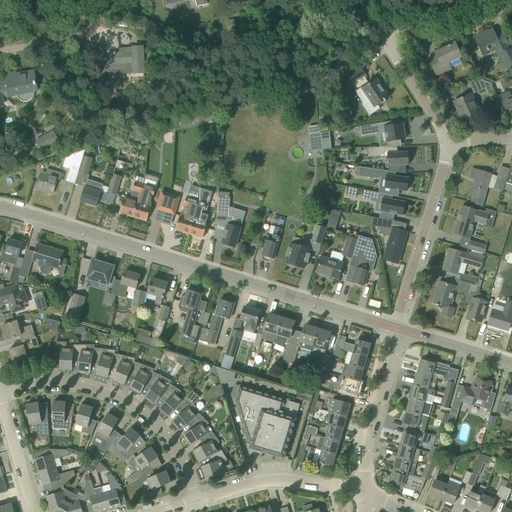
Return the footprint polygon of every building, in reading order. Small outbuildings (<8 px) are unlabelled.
[(234,20),(227,21),(229,31),(236,29),(234,20)] [(475,38),(479,47),(484,56),(495,51),(504,70),(511,66),(511,47),(510,49),(502,32),(495,36),(492,30),(475,38)] [(218,33),(215,37),(221,42),(224,38),(218,33)] [(435,53),(436,55),(428,59),(436,76),(452,69),(449,63),(461,57),(455,43),(448,46),(449,47),(435,53)] [(118,49),(118,53),(115,54),(115,52),(114,52),(114,54),(108,54),(108,64),(107,64),(107,71),(134,69),(134,73),(144,73),(143,57),(142,47),(132,48),(118,49)] [(345,77),(350,84),(365,75),(360,67),(345,77)] [(7,83),(0,83),(0,105),(4,105),(3,98),(16,96),(18,98),(19,99),(21,100),(23,101),(25,101),(27,101),(29,101),(30,100),(32,98),(33,97),(34,95),(34,92),(37,92),(33,72),(15,75),(15,73),(5,75),(7,83)] [(361,90),(373,108),(388,98),(376,79),(361,90)] [(469,83),(473,93),(492,85),(491,83),(478,79),(469,83)] [(511,97),(509,91),(496,97),(503,111),(509,108),(511,115),(511,97)] [(454,102),(457,109),(459,108),(465,122),(481,115),(471,94),(454,102)] [(208,110),(200,112),(200,123),(211,121),(208,110)] [(200,123),(200,112),(175,119),(175,130),(200,123)] [(496,117),(489,120),(492,127),(499,124),(496,117)] [(405,139),(403,124),(401,124),(400,120),(359,127),(361,136),(384,132),(386,142),(405,139)] [(50,132),(39,138),(44,148),(56,142),(50,132)] [(329,133),(320,134),(321,142),(330,141),(329,133)] [(320,134),(308,136),(309,145),(321,144),(321,142),(320,134)] [(408,165),(408,162),(409,161),(409,155),(408,156),(407,152),(397,153),(397,147),(367,148),(368,157),(387,156),(388,171),(395,172),(394,166),(408,165)] [(75,153),(69,170),(78,172),(82,161),(83,155),(85,149),(75,153)] [(83,155),(82,161),(78,173),(87,176),(93,158),(85,156),(83,155)] [(408,178),(395,176),(396,172),(395,172),(388,171),(359,167),(358,176),(386,180),(385,188),(406,191),(407,188),(408,189),(409,181),(408,181),(408,178)] [(494,190),(502,192),(508,169),(501,167),(494,190)] [(40,177),(37,186),(40,187),(40,188),(46,190),(45,192),(52,194),(56,178),(59,179),(61,173),(46,168),(45,172),(42,171),(40,177)] [(471,194),(474,195),(472,203),(481,206),(491,175),(473,169),(470,178),(475,179),(471,194)] [(107,192),(115,195),(121,176),(113,174),(107,192)] [(84,187),(80,201),(96,206),(98,201),(104,203),(107,194),(100,192),(103,184),(87,180),(85,188),(84,187)] [(133,217),(137,202),(138,201),(137,201),(140,193),(143,184),(143,183),(135,181),(130,197),(124,196),(119,213),(133,217)] [(149,204),(151,196),(153,197),(155,188),(143,184),(140,193),(137,201),(138,201),(133,217),(147,221),(151,205),(149,204)] [(175,230),(189,234),(203,189),(194,187),(191,199),(187,197),(184,206),(186,207),(184,215),(181,214),(175,230)] [(355,198),(357,189),(349,187),(347,196),(355,198)] [(203,189),(189,234),(203,238),(208,221),(204,219),(206,212),(204,211),(207,202),(206,202),(210,191),(203,189)] [(392,200),(392,196),(364,190),(362,199),(382,203),(381,211),(402,215),(403,213),(404,213),(406,206),(404,205),(405,202),(392,200)] [(170,195),(162,192),(156,209),(165,212),(170,195)] [(165,212),(174,215),(179,198),(170,195),(165,212)] [(234,247),(242,222),(228,218),(230,198),(218,197),(215,225),(227,228),(222,243),(225,244),(224,246),(230,248),(231,246),(234,247)] [(470,239),(475,222),(486,225),(489,214),(462,206),(457,223),(455,223),(452,232),(454,233),(453,234),(470,239)] [(331,211),(330,225),(339,225),(340,212),(331,211)] [(380,219),(369,217),(372,227),(381,228),(380,234),(390,237),(384,259),(397,263),(403,245),(401,245),(403,241),(404,241),(406,232),(397,229),(397,228),(397,223),(398,223),(398,222),(380,219)] [(262,256),(273,259),(282,228),(275,226),(270,240),(267,239),(262,256)] [(312,241),(320,243),(325,228),(317,226),(312,241)] [(341,255),(351,258),(357,239),(347,235),(341,255)] [(285,263),(289,264),(288,266),(294,268),(295,266),(304,269),(306,262),(307,263),(311,250),(300,246),(302,240),(293,237),(291,244),(290,243),(286,256),(287,256),(285,263)] [(5,251),(2,250),(0,258),(0,260),(15,265),(18,255),(19,255),(22,243),(8,239),(5,251)] [(351,258),(349,266),(356,268),(355,274),(352,283),(363,287),(368,271),(371,272),(376,257),(373,245),(357,240),(351,258)] [(467,249),(487,255),(490,246),(470,240),(467,249)] [(41,267),(40,270),(42,273),(47,274),(49,273),(51,267),(58,269),(63,252),(53,249),(53,250),(48,248),(48,247),(37,244),(32,261),(39,263),(38,266),(41,267)] [(445,277),(448,278),(458,281),(470,284),(475,286),(477,279),(478,277),(471,275),(471,276),(458,273),(461,263),(480,269),(484,256),(469,251),(468,255),(449,249),(443,270),(446,271),(445,277)] [(317,273),(338,279),(343,262),(322,256),(317,273)] [(92,260),(87,278),(108,284),(111,272),(113,273),(115,266),(106,263),(106,265),(92,260)] [(22,262),(20,268),(21,268),(19,276),(27,278),(31,265),(22,262)] [(21,268),(20,268),(13,266),(9,281),(16,284),(18,276),(19,276),(21,268)] [(497,267),(492,285),(500,288),(506,270),(497,267)] [(115,280),(113,285),(114,285),(113,289),(112,288),(112,294),(115,295),(124,298),(128,286),(136,288),(140,275),(125,271),(121,282),(115,280)] [(394,277),(391,288),(396,290),(400,279),(394,277)] [(466,295),(467,294),(470,284),(458,281),(448,278),(446,284),(439,282),(433,303),(443,306),(441,314),(452,318),(454,308),(450,307),(455,291),(466,295)] [(156,296),(154,304),(160,305),(162,298),(163,298),(167,284),(152,279),(147,293),(156,296)] [(470,284),(467,294),(473,296),(466,318),(481,323),(489,297),(475,293),(477,287),(480,287),(482,280),(477,279),(475,286),(470,284)] [(24,305),(28,303),(24,289),(23,290),(22,285),(18,285),(0,290),(0,305),(8,303),(11,313),(25,309),(24,305)] [(132,306),(142,308),(145,291),(135,290),(132,306)] [(187,313),(180,334),(185,336),(183,341),(193,344),(199,326),(193,324),(198,310),(204,312),(207,303),(199,300),(201,294),(187,290),(185,297),(181,296),(178,307),(178,309),(180,310),(187,313)] [(73,293),(66,318),(78,322),(86,297),(73,293)] [(33,299),(37,311),(47,308),(43,296),(33,299)] [(199,340),(214,344),(222,317),(229,319),(234,304),(220,300),(218,306),(217,306),(209,330),(204,328),(203,332),(201,331),(199,340)] [(488,325),(508,331),(511,316),(511,301),(506,300),(503,312),(493,309),(488,325)] [(159,338),(164,322),(165,322),(170,307),(162,305),(158,320),(153,336),(152,336),(151,339),(149,345),(149,346),(158,348),(160,339),(159,338)] [(246,322),(244,329),(253,332),(259,312),(244,307),(240,320),(246,322)] [(263,331),(276,335),(281,318),(268,314),(263,331)] [(45,328),(58,332),(61,322),(48,318),(45,328)] [(281,318),(276,335),(274,343),(283,346),(285,340),(289,341),(294,322),(281,318)] [(20,336),(21,341),(35,337),(32,325),(19,329),(17,321),(2,326),(6,340),(20,336)] [(300,342),(312,346),(318,329),(305,325),(300,342)] [(224,355),(233,357),(241,332),(232,329),(224,355)] [(318,329),(312,346),(326,350),(331,333),(318,329)] [(253,345),(258,347),(262,336),(256,334),(253,345)] [(340,349),(348,352),(367,357),(371,344),(356,340),(354,348),(344,345),(346,337),(339,335),(335,348),(340,349)] [(36,336),(35,337),(21,341),(23,346),(9,350),(13,364),(27,360),(25,350),(38,346),(36,336)] [(72,372),(72,359),(73,349),(66,349),(66,342),(57,342),(52,357),(60,359),(59,372),(72,372)] [(283,355),(289,357),(293,344),(287,342),(283,355)] [(289,357),(287,362),(293,364),(299,346),(293,344),(289,357)] [(90,375),(92,362),(93,352),(87,351),(87,345),(73,345),(73,349),(72,359),(79,360),(77,373),(90,375)] [(107,380),(110,368),(113,358),(107,356),(107,350),(94,348),(93,352),(92,362),(99,363),(95,377),(107,380)] [(156,349),(152,356),(158,359),(162,352),(156,349)] [(348,352),(344,364),(363,369),(365,365),(367,365),(368,359),(366,359),(367,357),(348,352)] [(124,387),(128,375),(132,366),(126,363),(127,357),(114,354),(113,358),(110,368),(117,369),(112,382),(124,387)] [(318,373),(324,374),(324,372),(328,359),(329,355),(324,354),(318,373)] [(333,361),(328,359),(324,372),(329,373),(333,361)] [(182,368),(189,373),(195,365),(188,360),(182,368)] [(420,360),(417,373),(437,378),(448,381),(447,381),(455,383),(458,370),(449,368),(447,373),(433,370),(435,364),(420,360)] [(139,396),(145,384),(150,376),(144,372),(147,366),(134,362),(132,366),(128,375),(135,378),(128,389),(139,396)] [(344,364),(341,376),(360,382),(363,369),(344,364)] [(228,383),(232,372),(214,367),(220,386),(228,383)] [(267,371),(265,380),(279,385),(282,376),(267,371)] [(154,406),(161,396),(167,387),(162,384),(165,378),(155,373),(152,372),(150,376),(145,384),(152,388),(144,399),(154,406)] [(417,373),(413,386),(428,390),(430,382),(435,383),(437,378),(417,373)] [(337,384),(336,389),(341,390),(341,391),(356,395),(360,382),(341,376),(339,376),(337,384)] [(460,396),(459,401),(474,406),(476,398),(486,401),(484,409),(490,411),(496,394),(491,393),(493,386),(491,385),(492,382),(476,378),(473,390),(463,387),(460,396)] [(451,396),(455,383),(447,381),(444,394),(451,396)] [(167,418),(176,409),(182,401),(177,397),(181,391),(170,384),(167,387),(161,396),(167,400),(158,410),(167,418)] [(294,423),(300,404),(286,400),(239,386),(236,398),(234,398),(234,400),(235,401),(236,401),(236,404),(250,450),(255,452),(256,450),(284,459),(294,424),(294,423)] [(413,386),(410,398),(431,404),(433,397),(431,396),(432,391),(428,390),(413,386)] [(511,388),(507,387),(504,397),(503,396),(498,412),(507,415),(510,408),(511,408),(511,388)] [(313,396),(309,406),(314,408),(320,390),(315,388),(314,390),(315,390),(313,396)] [(179,432),(188,423),(196,417),(192,412),(196,407),(193,405),(200,397),(192,391),(182,401),(176,409),(181,413),(171,422),(179,432)] [(447,408),(451,396),(444,394),(440,406),(447,408)] [(406,411),(421,415),(428,416),(431,404),(410,398),(406,411)] [(327,412),(328,413),(328,412),(346,417),(350,404),(331,399),(327,412)] [(62,402),(62,400),(56,400),(56,402),(53,402),(51,428),(70,429),(72,415),(65,414),(65,402),(62,402)] [(26,405),(28,418),(29,425),(37,424),(38,433),(40,435),(43,434),(44,438),(49,437),(47,413),(40,414),(38,403),(35,403),(35,401),(28,403),(29,404),(26,405)] [(449,414),(448,418),(453,420),(458,405),(453,403),(452,403),(449,414)] [(81,432),(92,434),(97,422),(90,419),(93,408),(90,407),(90,405),(84,404),(84,405),(81,405),(75,424),(82,426),(81,432)] [(314,408),(309,406),(306,418),(310,420),(314,408)] [(404,415),(401,421),(403,422),(403,423),(412,426),(417,427),(421,415),(406,411),(405,415),(404,415)] [(328,425),(343,430),(346,417),(328,412),(328,413),(327,417),(324,417),(322,423),(328,425)] [(102,422),(95,437),(104,442),(99,451),(105,454),(111,445),(113,442),(119,434),(113,429),(118,420),(115,418),(116,416),(111,413),(110,415),(107,413),(102,422)] [(189,447),(199,440),(208,434),(204,428),(209,424),(199,414),(196,417),(188,423),(193,429),(182,436),(189,447)] [(485,429),(494,431),(497,418),(489,415),(485,429)] [(447,422),(442,420),(440,427),(438,426),(435,436),(442,438),(447,422)] [(307,425),(305,432),(310,434),(310,433),(315,435),(317,428),(307,425)] [(328,425),(324,438),(339,442),(343,430),(328,425)] [(134,429),(133,430),(131,428),(117,444),(123,448),(119,453),(127,460),(138,450),(133,445),(140,436),(138,434),(139,433),(134,429)] [(404,432),(400,445),(414,449),(417,441),(427,444),(429,435),(416,431),(407,428),(406,432),(404,432)] [(197,463),(209,457),(217,452),(214,446),(220,442),(211,431),(208,434),(199,440),(203,445),(191,452),(197,463)] [(305,432),(301,445),(306,446),(310,434),(305,432)] [(320,436),(316,449),(336,454),(339,442),(324,438),(320,436)] [(306,446),(301,445),(296,461),(302,463),(305,453),(304,452),(306,446)] [(400,445),(397,457),(417,463),(420,450),(414,449),(400,445)] [(129,463),(140,478),(152,471),(149,464),(158,457),(156,455),(157,454),(154,449),(152,450),(150,447),(129,463)] [(38,471),(38,472),(56,467),(54,459),(69,454),(67,450),(50,449),(43,451),(44,457),(35,459),(36,465),(35,465),(37,471),(38,471)] [(336,454),(316,449),(312,461),(318,463),(332,468),(336,454)] [(217,452),(209,457),(212,463),(199,468),(204,479),(225,471),(222,465),(228,462),(221,450),(217,452)] [(433,453),(429,466),(434,468),(435,464),(438,455),(433,453)] [(480,453),(477,460),(488,464),(491,458),(480,453)] [(397,457),(393,470),(413,475),(417,463),(397,457)] [(87,463),(95,467),(98,462),(90,458),(87,463)] [(511,466),(505,463),(503,469),(510,472),(511,467),(511,466)] [(84,470),(91,473),(94,467),(88,464),(84,470)] [(434,468),(432,471),(430,475),(436,478),(441,467),(435,464),(434,468)] [(52,483),(53,488),(63,485),(75,475),(73,470),(58,475),(56,467),(38,472),(39,474),(38,474),(40,480),(41,480),(42,485),(52,483)] [(95,469),(98,476),(104,474),(102,467),(95,469)] [(413,475),(393,470),(390,482),(403,486),(403,488),(415,491),(415,489),(421,490),(425,479),(420,478),(413,475)] [(150,486),(145,488),(149,498),(162,494),(160,487),(171,483),(169,480),(171,479),(169,473),(167,474),(166,471),(147,479),(150,486)] [(461,482),(467,484),(472,473),(466,471),(461,482)] [(472,473),(467,484),(472,486),(477,475),(472,473)] [(109,485),(101,488),(108,510),(110,510),(110,511),(116,509),(115,508),(121,506),(120,502),(125,500),(122,489),(111,474),(106,475),(109,485)] [(429,495),(441,500),(447,484),(435,479),(429,495)] [(495,496),(501,498),(506,487),(508,481),(502,479),(495,496)] [(85,481),(84,496),(87,506),(92,505),(94,511),(106,511),(107,511),(106,511),(108,510),(101,488),(94,490),(91,480),(85,481)] [(447,484),(441,500),(453,505),(459,489),(447,484)] [(61,511),(72,493),(64,488),(63,485),(53,488),(55,494),(45,496),(48,506),(47,506),(49,511),(50,511),(61,511)] [(506,487),(501,498),(507,500),(511,489),(506,487)] [(471,489),(465,505),(465,506),(465,508),(472,510),(473,508),(477,510),(483,494),(471,489)] [(72,493),(61,511),(82,511),(81,508),(87,506),(84,496),(80,497),(72,493)] [(483,494),(477,510),(481,511),(489,511),(495,499),(483,494)]
